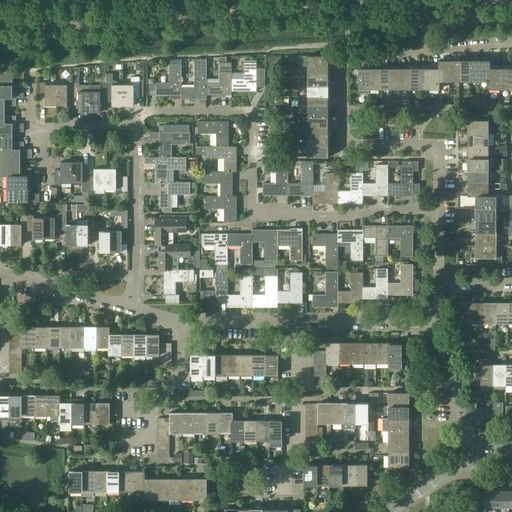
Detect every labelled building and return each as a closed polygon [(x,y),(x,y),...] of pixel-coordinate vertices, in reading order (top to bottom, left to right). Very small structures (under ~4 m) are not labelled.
[(280,64),(280,56),(270,56),(270,64),(280,64)] [(307,56),(307,66),(328,66),(328,56),(307,56)] [(206,79),(206,83),(206,95),(231,95),(231,91),(231,78),(231,64),(226,64),(226,57),(219,57),(219,79),(206,79)] [(194,87),(181,87),(181,95),(180,95),(180,99),(206,99),(206,95),(206,83),(206,79),(206,68),(206,59),(194,59),(194,68),(194,87)] [(244,78),(231,78),(231,91),(256,91),(256,87),(265,87),(265,68),(256,68),(256,60),(244,60),(244,78)] [(438,60),(438,68),(439,68),(439,81),(439,86),(449,86),(449,81),(448,60),(438,60)] [(459,60),(448,60),(449,81),(459,81),(459,60)] [(469,60),(459,60),(459,81),(469,81),(469,60)] [(479,60),(469,60),(469,81),(479,81),(479,60)] [(490,60),(479,60),(479,81),(488,81),(489,81),(489,68),(490,68),(490,60)] [(169,82),(156,82),(156,95),(180,95),(181,95),(181,87),(181,64),(169,64),(169,82)] [(328,76),(328,66),(307,66),(307,76),(328,76)] [(369,93),(369,89),(369,68),(359,68),(359,93),(369,93)] [(379,68),(369,68),(369,89),(379,89),(379,68)] [(389,68),(379,68),(379,89),(389,89),(389,68)] [(399,68),(389,68),(389,89),(399,89),(399,68)] [(409,68),(399,68),(399,89),(409,89),(409,68)] [(419,68),(409,68),(409,89),(419,89),(419,68)] [(429,68),(419,68),(419,89),(429,89),(429,68)] [(438,68),(429,68),(429,89),(439,89),(439,86),(439,81),(439,68),(438,68)] [(488,88),(499,88),(499,68),(490,68),(489,68),(489,81),(488,81),(488,88)] [(499,88),(509,88),(509,68),(499,68),(499,88)] [(0,70),(0,84),(13,84),(13,77),(24,77),(24,71),(12,71),(0,70)] [(328,86),(328,76),(307,76),(307,86),(328,86)] [(131,84),(122,84),(122,105),(133,105),(133,97),(139,97),(139,95),(144,95),(144,82),(140,82),(140,77),(131,77),(131,84)] [(45,82),(39,82),(39,97),(45,97),(45,105),(56,105),(56,84),(45,84),(45,82)] [(66,84),(56,84),(56,105),(67,105),(67,97),(73,97),(73,82),(66,82),(66,84)] [(78,82),(73,82),(73,97),(78,97),(78,112),(89,112),(89,91),(78,91),(78,82)] [(100,91),(89,91),(89,112),(100,112),(100,97),(106,97),(106,82),(100,82),(100,91)] [(112,82),(106,82),(106,97),(111,97),(111,105),(122,105),(122,84),(112,84),(112,82)] [(0,84),(0,97),(16,97),(16,98),(24,98),(24,91),(13,91),(13,84),(0,84)] [(328,96),(328,86),(307,86),(307,96),(328,96)] [(328,106),(328,96),(307,96),(307,106),(328,106)] [(16,104),(16,98),(16,97),(0,97),(0,110),(5,110),(5,104),(16,104)] [(328,116),(328,106),(307,106),(307,116),(328,116)] [(0,123),(16,123),(16,118),(5,118),(5,110),(0,110),(0,123)] [(328,126),(328,116),(307,116),(307,126),(328,126)] [(467,120),(467,133),(488,133),(488,120),(467,120)] [(228,146),(228,121),(198,121),(198,133),(216,133),(216,145),(216,146),(228,146)] [(0,136),(13,137),(13,129),(24,129),(24,123),(16,123),(0,123),(0,136)] [(189,132),(189,127),(189,125),(163,125),(163,126),(163,127),(163,132),(159,132),(149,132),(149,138),(159,138),(159,157),(171,157),(171,144),(190,144),(190,132),(189,132)] [(307,126),(307,136),(328,136),(328,126),(307,126)] [(467,133),(467,145),(488,145),(488,133),(467,133)] [(0,149),(24,150),(24,149),(24,143),(13,143),(13,137),(0,136),(0,149)] [(328,146),(328,136),(307,136),(307,146),(328,146)] [(218,158),(218,171),(224,171),(232,171),(232,172),(236,172),(236,146),(228,146),(216,146),(216,145),(196,145),(196,154),(206,154),(206,158),(218,158)] [(488,158),(488,145),(467,145),(467,158),(488,158)] [(328,156),(328,146),(307,146),(307,156),(328,156)] [(31,149),(24,149),(24,150),(0,149),(0,162),(20,163),(20,155),(31,155),(31,149)] [(155,182),(159,182),(167,182),(167,181),(167,169),(186,169),(186,157),(171,157),(159,157),(155,157),(155,182)] [(488,170),(488,158),(467,158),(467,170),(488,170)] [(301,183),(288,183),(288,195),(312,195),(313,191),(313,164),(313,161),(301,161),(301,164),(301,183)] [(20,170),(20,163),(0,162),(0,175),(7,176),(7,175),(32,176),(32,175),(32,170),(20,170)] [(61,182),(72,182),(71,162),(60,162),(60,170),(55,170),(55,184),(61,184),(61,182)] [(83,162),(71,162),(72,182),(82,182),(82,191),(89,191),(88,176),(83,176),(83,162)] [(263,195),(288,195),(288,183),(288,164),(275,164),(275,183),(263,183),(263,195)] [(375,183),(363,183),(363,195),(388,195),(388,183),(388,164),(383,164),(377,164),(375,164),(375,183)] [(413,171),(413,164),(400,164),(400,183),(388,183),(388,195),(413,195),(413,171)] [(94,176),(88,176),(89,191),(94,191),(94,189),(105,189),(105,168),(94,168),(94,176)] [(116,168),(105,168),(105,189),(115,189),(115,191),(121,191),(121,176),(116,176),(116,168)] [(467,170),(467,182),(488,183),(488,170),(467,170)] [(232,196),(232,172),(232,171),(224,171),(218,171),(202,171),(202,176),(202,183),(220,183),(220,196),(232,196)] [(312,203),(338,203),(338,191),(338,172),(326,172),(326,191),(313,191),(312,195),(312,203)] [(363,203),(363,195),(363,183),(363,172),(351,172),(351,191),(338,191),(338,203),(363,203)] [(39,175),(32,175),(32,176),(7,175),(7,176),(7,189),(28,189),(28,181),(39,182),(39,175)] [(190,182),(167,181),(167,182),(159,182),(159,207),(162,207),(162,211),(171,211),(171,194),(190,194),(190,182)] [(467,196),(475,196),(475,195),(488,195),(488,183),(467,182),(467,196)] [(28,196),(28,189),(7,189),(7,202),(28,202),(39,202),(39,196),(28,196)] [(475,195),(475,196),(475,208),(496,208),(496,195),(488,195),(475,195)] [(236,196),(232,196),(220,196),(205,196),(205,208),(224,208),(224,221),(236,221),(236,196)] [(496,220),(496,208),(475,208),(475,220),(496,220)] [(21,224),(10,224),(10,245),(21,245),(21,230),(27,230),(27,215),(21,215),(21,224)] [(33,215),(27,215),(27,230),(33,230),(33,238),(44,238),(44,217),(33,217),(33,215)] [(55,217),(44,217),(44,238),(54,238),(54,230),(60,230),(60,215),(55,215),(55,217)] [(66,215),(60,215),(60,230),(66,230),(66,244),(77,244),(77,224),(66,224),(66,215)] [(167,244),(167,232),(186,232),(186,219),(155,220),(155,245),(159,245),(159,244),(167,244)] [(77,224),(77,244),(87,244),(87,237),(93,237),(93,222),(93,220),(77,220),(77,224)] [(496,233),(496,220),(475,220),(475,232),(496,233)] [(100,222),(93,222),(93,237),(99,237),(99,251),(110,251),(110,231),(100,231),(100,222)] [(0,244),(10,245),(10,224),(0,224),(0,244)] [(362,225),(362,229),(363,229),(363,238),(375,238),(375,256),(388,256),(388,238),(387,238),(387,225),(362,225)] [(413,225),(387,225),(387,238),(388,238),(400,238),(400,256),(413,256),(413,225)] [(121,231),(110,231),(110,251),(121,251),(121,243),(127,243),(127,229),(121,229),(121,231)] [(337,229),(337,233),(337,242),(338,242),(350,242),(350,260),(363,260),(363,238),(363,229),(362,229),(337,229)] [(251,230),(251,234),(252,241),(265,241),(265,260),(277,260),(277,246),(277,242),(277,230),(251,230)] [(290,260),(290,265),(297,265),(297,260),(302,260),(302,255),(302,230),(277,230),(277,242),(277,246),(290,246),(290,260)] [(475,232),(475,245),(496,245),(496,233),(475,232)] [(227,264),(227,246),(227,233),(202,233),(202,246),(215,246),(215,264),(227,264)] [(251,234),(227,233),(227,246),(240,246),(240,264),(252,264),(252,241),(251,234)] [(337,233),(312,233),(313,246),(325,246),(325,264),(327,264),(327,269),(337,269),(337,264),(338,264),(338,242),(337,242),(337,233)] [(159,270),(163,270),(163,269),(172,269),(171,257),(190,257),(190,244),(167,244),(159,244),(159,245),(159,270)] [(502,245),(496,245),(475,245),(475,258),(495,258),(495,262),(502,262),(502,251),(502,245)] [(400,284),(388,284),(388,295),(413,295),(413,265),(408,265),(405,265),(402,265),(400,265),(400,284)] [(277,307),(277,302),(277,290),(277,268),(252,268),(252,274),(265,274),(265,295),(252,295),(252,307),(277,307)] [(388,299),(388,295),(388,284),(388,268),(375,268),(375,286),(363,286),(363,299),(388,299)] [(194,269),(172,269),(163,269),(163,270),(163,295),(165,295),(165,303),(179,303),(179,294),(175,294),(175,282),(194,282),(194,281),(196,281),(196,274),(194,274),(194,269)] [(338,307),(338,303),(338,291),(338,276),(338,271),(326,271),(326,279),(326,294),(313,294),(313,307),(338,307)] [(202,303),(226,303),(227,303),(227,294),(227,272),(215,272),(215,290),(202,290),(202,303)] [(288,290),(277,290),(277,302),(302,302),(302,272),(298,272),(293,272),(290,272),(290,290),(288,290)] [(350,291),(338,291),(338,303),(363,303),(363,299),(363,286),(363,272),(358,272),(352,272),(350,272),(350,291)] [(240,294),(227,294),(227,303),(226,303),(226,307),(252,307),(252,295),(252,276),(240,276),(240,294)] [(471,302),(458,302),(458,331),(471,331),(471,323),(471,302)] [(483,302),(471,302),(471,323),(483,323),(483,302)] [(495,302),(483,302),(483,323),(495,323),(495,302)] [(508,302),(495,302),(495,323),(508,323),(508,302)] [(22,337),(22,343),(22,347),(34,347),(34,336),(34,326),(22,326),(22,331),(22,336),(22,337)] [(47,336),(47,326),(34,326),(34,336),(34,347),(47,347),(47,336)] [(47,326),(47,336),(47,347),(59,347),(59,336),(59,326),(47,326)] [(71,336),(71,326),(59,326),(59,336),(59,347),(71,347),(71,336)] [(71,347),(84,347),(84,336),(84,326),(71,326),(71,336),(71,347)] [(96,336),(96,326),(84,326),(84,336),(84,347),(96,347),(96,336)] [(96,326),(96,336),(96,347),(108,347),(109,347),(109,336),(109,334),(110,334),(110,326),(96,326)] [(109,347),(108,347),(108,355),(121,355),(121,336),(121,334),(110,334),(109,334),(109,336),(109,347)] [(121,355),(134,355),(134,336),(134,334),(121,334),(121,336),(121,355)] [(146,336),(146,334),(134,334),(134,336),(134,355),(146,355),(146,336)] [(159,334),(146,334),(146,336),(146,355),(146,356),(152,356),(152,359),(159,359),(159,355),(159,349),(159,343),(159,334)] [(326,362),(339,362),(339,342),(326,342),(326,350),(326,356),(326,362)] [(351,342),(339,342),(339,362),(351,362),(351,342)] [(363,342),(351,342),(351,362),(363,362),(363,342)] [(376,342),(363,342),(363,362),(376,362),(376,342)] [(388,342),(376,342),(376,362),(388,362),(388,342)] [(401,342),(388,342),(388,362),(388,369),(401,369),(401,360),(407,360),(407,344),(401,344),(401,342)] [(190,375),(203,375),(203,354),(190,354),(190,375)] [(215,354),(203,354),(203,375),(215,375),(215,354)] [(227,354),(215,354),(215,375),(227,375),(227,354)] [(240,354),(227,354),(227,375),(240,375),(240,354)] [(253,354),(240,354),(240,375),(253,375),(253,354)] [(265,354),(253,354),(253,375),(265,375),(265,354)] [(278,354),(265,354),(265,375),(278,375),(278,354)] [(480,384),(492,385),(492,364),(480,364),(480,366),(478,366),(478,383),(480,383),(480,384)] [(505,385),(505,364),(492,364),(492,385),(493,385),(493,388),(505,388),(505,385)] [(388,393),(388,405),(409,405),(409,393),(388,393)] [(0,415),(9,415),(9,395),(0,394),(0,415)] [(22,395),(9,395),(9,415),(10,415),(9,421),(22,421),(22,415),(22,395)] [(22,415),(34,415),(34,395),(22,395),(22,415)] [(47,395),(34,395),(34,415),(47,415),(47,395)] [(47,415),(59,415),(60,402),(60,399),(60,395),(47,395),(47,415)] [(60,399),(60,402),(59,415),(59,423),(72,423),(71,402),(72,402),(72,399),(60,399)] [(72,399),(72,402),(71,402),(72,423),(84,423),(84,402),(84,399),(72,399)] [(96,423),(96,402),(84,402),(84,423),(96,423)] [(110,402),(96,402),(96,423),(110,423),(110,402)] [(317,413),(317,419),(317,423),(331,423),(331,402),(317,402),(317,403),(317,407),(317,413)] [(344,402),(331,402),(331,423),(343,423),(344,402)] [(343,423),(356,423),(356,402),(344,402),(343,423)] [(368,402),(356,402),(356,423),(368,422),(368,402)] [(493,403),(493,415),(497,414),(502,415),(502,403),(493,403)] [(409,405),(388,405),(388,418),(409,418),(409,405)] [(170,424),(170,430),(170,433),(182,433),(182,412),(169,412),(169,418),(170,424)] [(182,433),(195,433),(195,412),(182,412),(182,433)] [(207,412),(195,412),(195,433),(207,433),(207,412)] [(219,412),(207,412),(207,433),(219,433),(219,412)] [(219,433),(231,433),(233,433),(233,420),(233,412),(219,412),(219,433)] [(388,418),(388,430),(409,430),(409,418),(388,418)] [(245,420),(233,420),(233,433),(231,433),(231,440),(245,440),(245,420)] [(245,440),(257,440),(257,420),(245,420),(245,440)] [(269,420),(257,420),(257,440),(269,440),(269,420)] [(282,420),(269,420),(269,440),(269,447),(282,447),(282,440),(282,420)] [(409,430),(388,430),(388,442),(409,442),(409,430)] [(409,455),(409,442),(388,442),(388,455),(409,455)] [(184,451),(184,463),(194,463),(194,451),(184,451)] [(409,468),(409,455),(388,455),(388,468),(409,468)] [(316,485),(316,464),(304,464),(304,485),(316,485)] [(329,464),(316,464),(316,485),(329,485),(329,464)] [(341,485),(341,464),(329,464),(329,485),(341,485)] [(353,464),(341,464),(341,485),(354,485),(353,464)] [(353,464),(354,485),(367,485),(367,464),(353,464)] [(82,491),(82,470),(69,470),(69,491),(82,491)] [(94,470),(82,470),(82,491),(94,491),(94,470)] [(107,470),(94,470),(94,491),(107,491),(107,470)] [(119,470),(107,470),(107,491),(119,491),(119,470)] [(132,470),(119,470),(119,491),(131,491),(132,470)] [(144,470),(132,470),(131,491),(143,491),(144,491),(144,478),(144,470)] [(143,499),(156,499),(156,478),(144,478),(144,491),(143,491),(143,499)] [(169,478),(156,478),(156,499),(169,499),(169,478)] [(181,478),(169,478),(169,499),(181,499),(181,478)] [(193,478),(181,478),(181,499),(193,499),(193,478)] [(206,478),(193,478),(193,499),(206,499),(206,478)] [(484,507),(497,507),(497,491),(490,491),(490,489),(484,489),(484,491),(484,495),(480,495),(480,505),(484,505),(484,507)] [(497,491),(497,507),(509,507),(509,491),(501,491),(501,489),(497,489),(497,491)]
